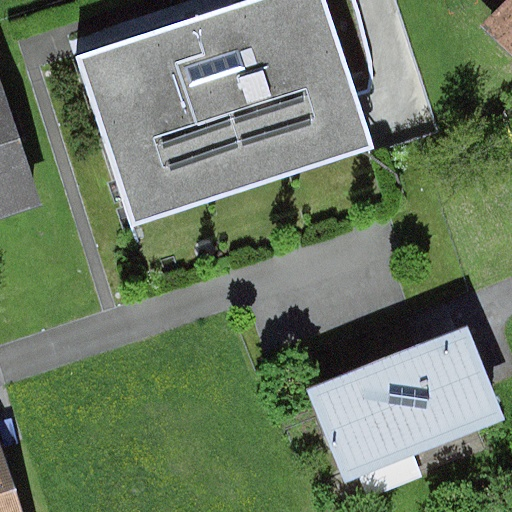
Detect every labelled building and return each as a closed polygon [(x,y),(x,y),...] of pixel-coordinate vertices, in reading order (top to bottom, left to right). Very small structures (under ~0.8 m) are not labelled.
[(382,152),(333,0),(268,0),(89,56),(143,227),(382,152)] [(511,0),(494,19),(511,36),(511,0)] [(0,96),(0,212),(34,202),(0,96)] [(474,340),(322,398),(355,485),(508,427),(474,340)] [(0,511),(17,511),(0,457),(0,511)]
